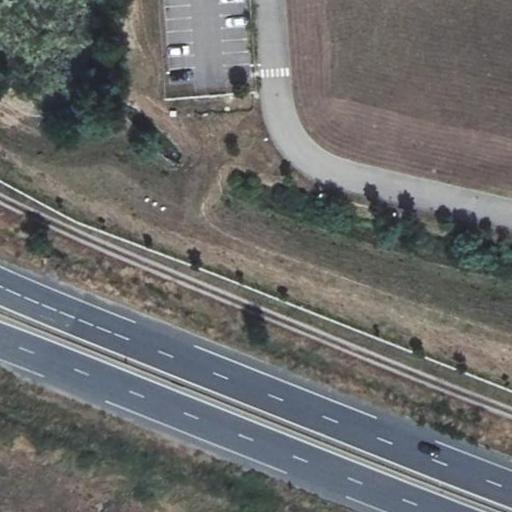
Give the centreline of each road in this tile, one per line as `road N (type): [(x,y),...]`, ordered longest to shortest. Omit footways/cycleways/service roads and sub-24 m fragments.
road 1 (trunk): [(511,490),(0,287)]
road 2 (trunk): [(0,337),(419,511)]
